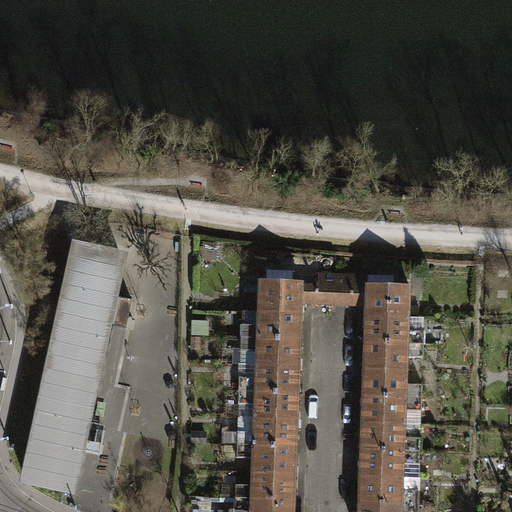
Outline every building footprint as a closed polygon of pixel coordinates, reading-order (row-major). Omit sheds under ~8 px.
[(79,245),(52,371),(94,380),(122,254),(79,245)] [(298,285),(298,283),(288,283),(288,271),(263,270),(263,282),(255,282),(254,312),(297,314),(297,304),(314,304),(314,285),(298,285)] [(330,305),(331,275),(315,275),(314,285),(314,304),(330,305)] [(346,305),(347,286),(348,276),(331,275),(330,305),(346,305)] [(406,288),(363,286),(363,287),(347,286),(346,305),(362,306),(361,316),(405,318),(406,288)] [(118,334),(130,336),(135,310),(123,308),(118,334)] [(253,339),(296,341),(297,314),(254,312),(254,325),(238,325),(237,339),(253,339)] [(361,316),(360,343),(419,345),(420,332),(404,331),(405,318),(361,316)] [(252,365),(295,366),(296,341),(253,339),(237,339),(236,364),(252,365)] [(360,343),(359,369),(403,371),(403,357),(419,358),(419,345),(360,343)] [(294,394),(295,366),(252,365),(252,378),(236,378),(235,392),(251,392),(294,394)] [(403,371),(359,369),(359,397),(402,398),(418,399),(418,385),(402,384),(403,371)] [(52,371),(27,483),(69,492),(94,380),(52,371)] [(293,421),(294,394),(251,392),(235,392),(235,404),(251,405),(250,419),(293,421)] [(402,398),(359,397),(358,423),(401,424),(401,411),(417,411),(418,399),(402,398)] [(292,447),(293,421),(250,419),(234,419),(233,445),(249,445),(292,447)] [(401,424),(358,423),(357,450),(415,452),(416,425),(401,424)] [(291,474),(292,447),(249,445),(233,445),(233,458),(249,458),(248,472),(291,474)] [(357,450),(356,477),(399,478),(399,464),(415,465),(415,452),(357,450)] [(247,499),(290,501),(291,474),(248,472),(248,485),(232,485),(231,499),(247,499)] [(399,478),(356,477),(355,503),(398,505),(414,506),(415,479),(399,478)] [(289,511),(290,501),(247,499),(231,499),(231,510),(231,511),(243,511),(289,511)] [(398,505),(355,503),(354,511),(413,511),(414,506),(398,505)]
